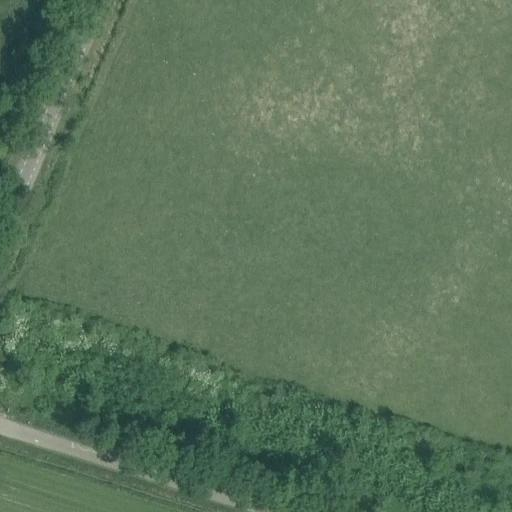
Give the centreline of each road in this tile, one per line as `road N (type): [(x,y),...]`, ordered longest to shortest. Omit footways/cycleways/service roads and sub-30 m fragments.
road 1 (unclassified): [(272,511),(0,425)]
road 2 (tertiary): [(0,237),(99,0)]
